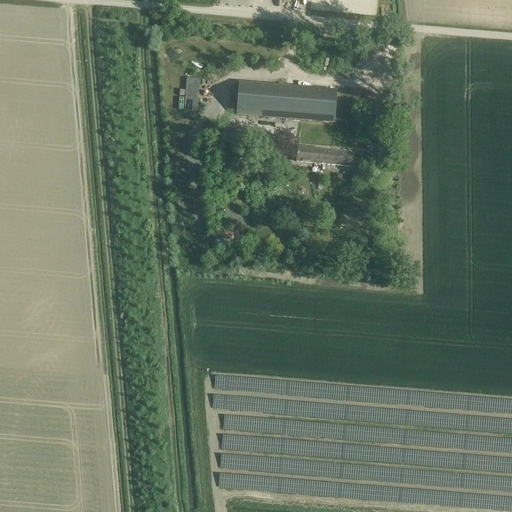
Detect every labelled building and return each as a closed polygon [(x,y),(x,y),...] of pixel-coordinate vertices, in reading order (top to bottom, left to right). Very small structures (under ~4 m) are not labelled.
[(187,79),(185,111),(196,112),(199,80),(187,79)] [(238,84),(236,116),(334,123),(336,91),(238,84)] [(372,153),(375,120),(361,119),(358,152),(372,153)] [(226,134),(226,143),(246,145),(247,136),(234,134),(235,130),(227,130),(227,134),(226,134)] [(298,147),(297,162),(350,168),(352,153),(298,147)]
